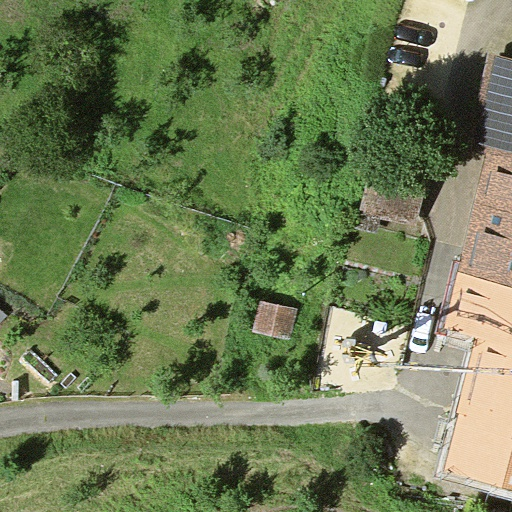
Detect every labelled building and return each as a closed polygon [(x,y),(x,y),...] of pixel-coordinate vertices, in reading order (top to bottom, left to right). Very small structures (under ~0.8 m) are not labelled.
[(511,85),(487,81),(472,173),(511,179),(511,85)] [(461,234),(511,242),(511,179),(472,173),(461,234)] [(511,242),(461,234),(450,302),(511,312),(511,242)] [(511,312),(450,302),(440,358),(470,363),(511,370),(511,312)] [(511,370),(470,363),(457,440),(511,449),(511,370)] [(511,504),(511,449),(457,440),(448,494),(511,504)]
